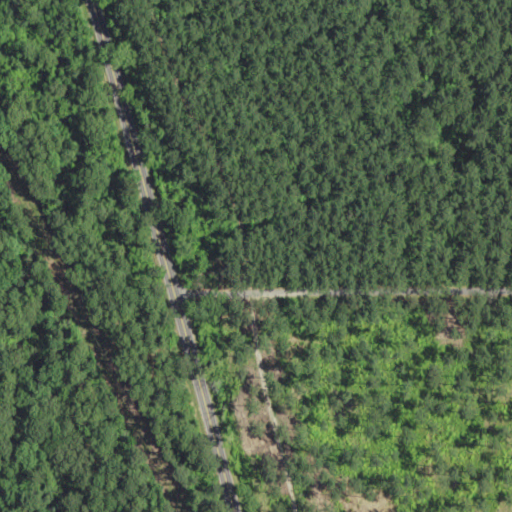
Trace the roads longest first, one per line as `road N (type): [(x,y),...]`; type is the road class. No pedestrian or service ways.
road 1 (secondary): [(231,511),(88,0)]
road 2 (residential): [(511,290),(189,293)]
